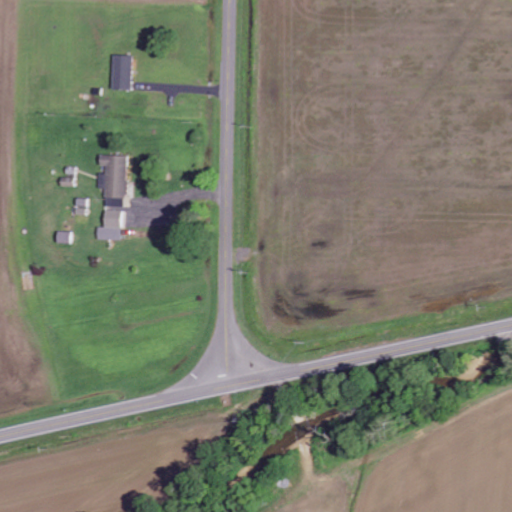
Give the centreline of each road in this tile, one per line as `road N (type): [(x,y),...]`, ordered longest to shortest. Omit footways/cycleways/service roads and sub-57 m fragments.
road 1 (secondary): [(0,440),(511,326)]
road 2 (secondary): [(312,370),(251,352),(231,317),(232,0)]
